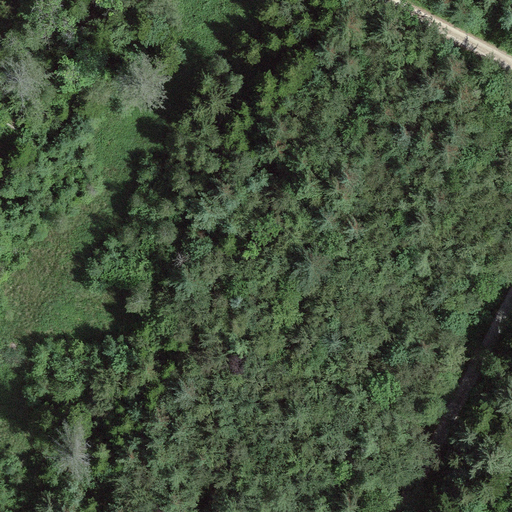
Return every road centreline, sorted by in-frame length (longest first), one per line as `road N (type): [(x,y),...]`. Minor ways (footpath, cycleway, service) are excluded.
road 1 (track): [(405,511),(511,307)]
road 2 (track): [(511,66),(384,0)]
